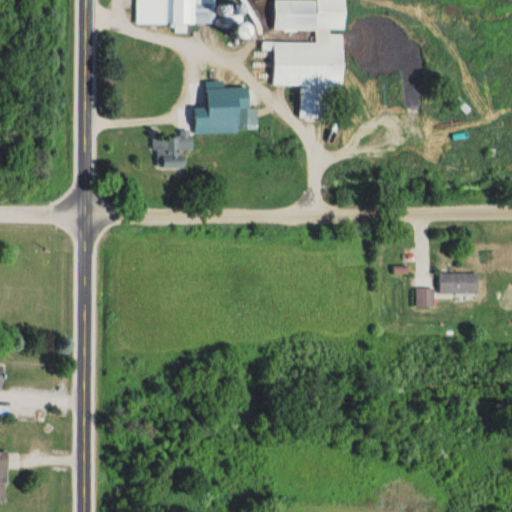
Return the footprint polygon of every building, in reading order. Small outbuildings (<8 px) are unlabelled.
[(133,0),(133,26),(212,26),(211,0),(133,0)] [(269,44),(268,87),(297,87),(296,120),(323,120),(324,91),(339,91),(340,0),(311,0),(312,2),(270,1),(269,31),(312,32),(312,45),(269,44)] [(234,110),(204,110),(204,130),(234,130),(234,110)] [(237,126),(253,127),(254,111),(238,110),(237,126)] [(153,170),(179,170),(179,151),(189,151),(189,132),(174,132),(174,139),(153,139),(153,170)] [(474,293),(474,273),(437,273),(437,293),(474,293)] [(431,288),(412,288),(412,306),(431,306),(431,288)]
